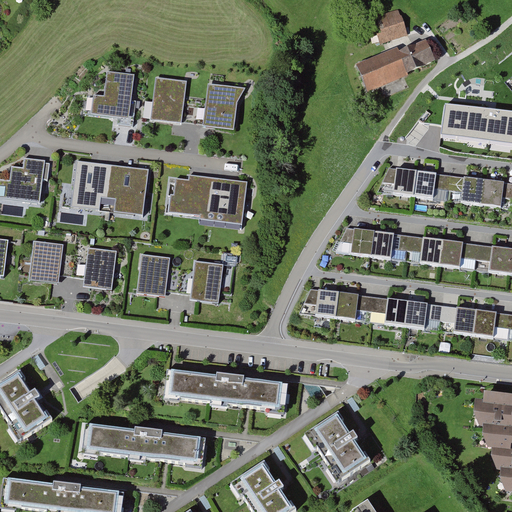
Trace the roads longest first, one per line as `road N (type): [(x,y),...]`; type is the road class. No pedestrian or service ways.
road 1 (residential): [(0,315),(265,348)]
road 2 (residential): [(265,348),(511,374)]
road 3 (residential): [(382,148),(299,273),(265,348)]
road 4 (residential): [(242,166),(56,143),(30,131)]
